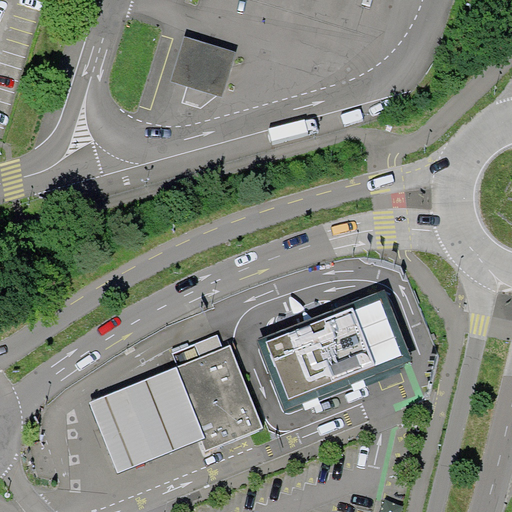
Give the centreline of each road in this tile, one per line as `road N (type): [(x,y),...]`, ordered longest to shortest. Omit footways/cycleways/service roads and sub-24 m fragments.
road 1 (secondary): [(466,154),(434,171),(238,224),(156,258),(0,359)]
road 2 (secondary): [(6,406),(117,327),(256,263),(397,228),(466,238)]
road 3 (primary): [(474,249),(479,325),(434,511)]
